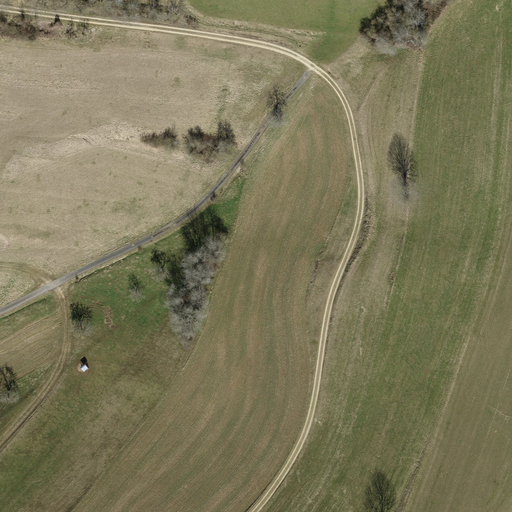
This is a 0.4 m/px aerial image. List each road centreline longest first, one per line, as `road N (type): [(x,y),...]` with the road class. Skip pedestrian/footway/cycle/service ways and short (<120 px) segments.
road 1 (track): [(255,511),(301,447),(327,318),(364,200),(347,101),(313,66)]
road 2 (track): [(313,66),(187,216),(55,285)]
road 3 (track): [(313,66),(261,43),(0,9)]
road 4 (track): [(55,285),(66,315),(66,354),(0,440)]
